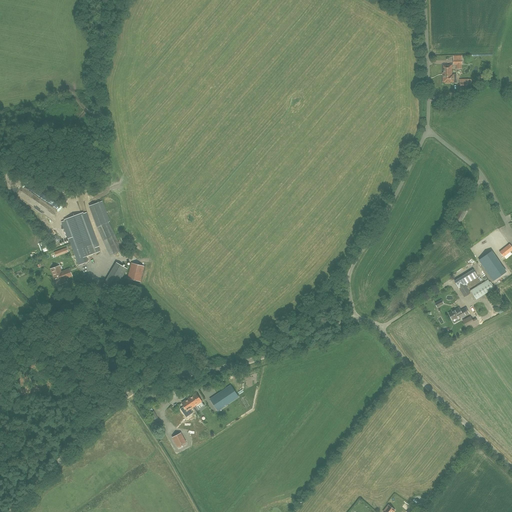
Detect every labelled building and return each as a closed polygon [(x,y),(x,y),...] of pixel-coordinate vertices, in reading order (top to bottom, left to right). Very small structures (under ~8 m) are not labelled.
[(453,56),(453,60),(453,65),(456,65),(456,69),(462,69),(461,65),(462,65),(462,60),(462,56),(453,56)] [(451,75),(451,65),(443,66),(444,74),(448,74),(448,75),(451,75)] [(453,75),(451,75),(448,75),(448,74),(444,74),(444,76),(443,76),(443,82),(445,82),(445,83),(450,83),(450,82),(454,82),(453,75)] [(468,87),(468,83),(468,79),(460,79),(460,91),(469,91),(468,87)] [(113,255),(121,251),(108,222),(109,222),(102,201),(92,205),(100,226),(113,255)] [(459,223),(465,212),(460,209),(454,220),(459,223)] [(96,243),(85,213),(62,222),(79,266),(88,262),(86,257),(101,251),(97,242),(96,243)] [(511,248),(509,244),(499,252),(503,256),(511,248)] [(493,281),(506,272),(494,255),(482,264),(493,281)] [(127,269),(116,263),(104,284),(115,290),(127,269)] [(141,282),(144,266),(131,263),(127,279),(141,282)] [(59,266),(51,269),(57,285),(65,282),(64,279),(72,276),(69,269),(61,272),(59,266)] [(464,297),(466,296),(470,293),(465,285),(475,279),(470,272),(454,282),(458,289),(462,294),(464,297)] [(494,289),(488,280),(471,290),(476,300),(494,289)] [(459,308),(449,314),(452,320),(458,317),(459,319),(469,313),(466,308),(460,311),(459,308)] [(471,317),(463,321),(466,327),(474,323),(471,317)] [(238,397),(235,392),(230,385),(218,393),(210,399),(218,410),(238,397)] [(202,403),(201,402),(202,401),(196,393),(190,397),(192,401),(190,402),(193,407),(196,405),(199,410),(204,406),(202,403)] [(187,411),(193,407),(190,402),(192,401),(190,397),(182,403),(187,411)] [(149,414),(150,415),(153,421),(157,418),(153,411),(149,414)] [(172,438),(178,449),(187,444),(181,433),(172,438)]
